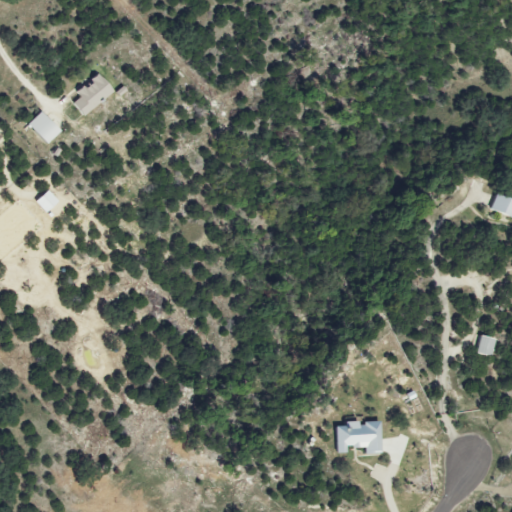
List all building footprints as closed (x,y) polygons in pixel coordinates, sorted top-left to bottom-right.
[(110,96),(98,75),(73,89),(78,98),(70,103),(77,115),(110,96)] [(54,131),(36,112),(23,124),(41,144),(54,131)] [(32,200),(40,213),(54,204),(46,191),(32,200)] [(487,211),(509,219),(511,212),(511,211),(511,196),(507,200),(492,195),(487,211)] [(473,354),(488,358),(493,340),(478,336),(473,354)] [(376,422),(353,423),(353,422),(339,422),(339,427),(331,427),(332,454),(343,454),(342,449),(361,448),(361,453),(377,453),(376,422)]
